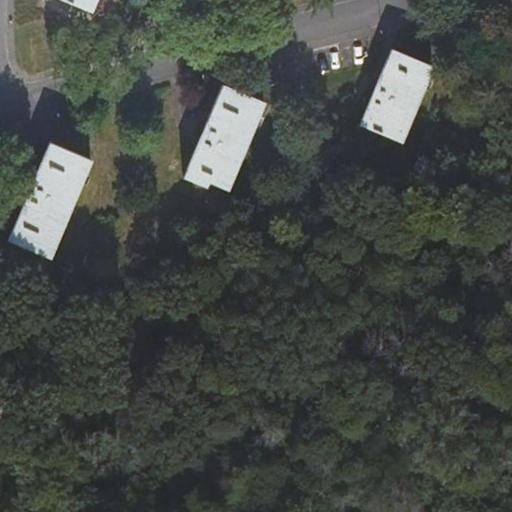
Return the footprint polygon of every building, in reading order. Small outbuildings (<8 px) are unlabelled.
[(73,0),(93,8),(96,0),(73,0)] [(393,48),(381,78),(377,89),(363,123),(402,140),(432,65),(393,48)] [(377,89),(381,78),(373,75),(368,86),(377,89)] [(206,126),(201,138),(185,176),(207,185),(209,180),(229,188),(263,101),(224,83),(206,126)] [(194,135),(201,138),(206,126),(199,123),(194,135)] [(33,184),(29,195),(11,237),(51,255),(91,157),(51,141),(33,184)] [(20,192),(29,195),(33,184),(25,180),(20,192)]
